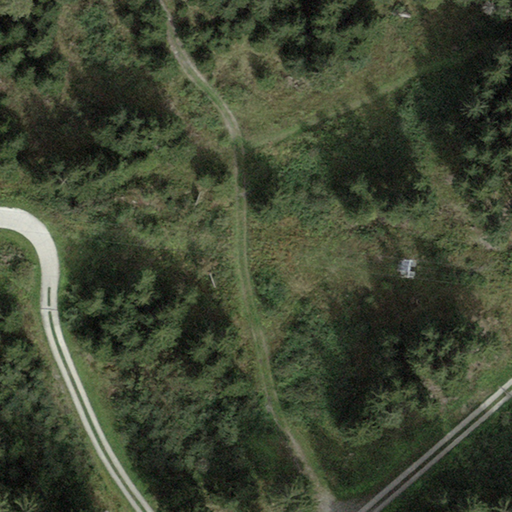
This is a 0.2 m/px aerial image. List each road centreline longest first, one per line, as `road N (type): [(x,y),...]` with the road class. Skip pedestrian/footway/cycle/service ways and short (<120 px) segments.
road 1 (track): [(354,511),(299,466),(267,377),(242,261),(239,140),(155,0)]
road 2 (track): [(153,511),(68,374),(50,264),(26,219),(0,218)]
road 3 (track): [(511,391),(371,511)]
